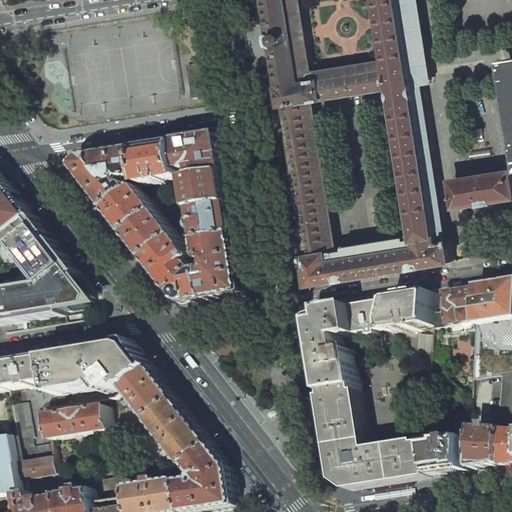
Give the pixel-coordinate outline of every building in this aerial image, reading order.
[(269,0),(275,37),(283,85),(282,86),(285,105),(288,105),(308,101),(397,87),(391,60),(353,66),(313,72),(307,32),(301,0),(269,0)] [(381,0),(385,21),(391,60),(397,87),(421,238),(441,234),(422,113),(403,0),(381,0)] [(421,0),(403,0),(422,113),(439,110),(421,0)] [(194,99),(211,96),(206,64),(189,66),(194,99)] [(332,251),(308,101),(288,105),(311,254),(332,251)] [(193,180),(230,174),(225,138),(224,137),(183,144),(188,181),(193,180)] [(151,186),(171,183),(172,185),(178,184),(178,182),(188,181),(183,144),(143,150),(150,186),(151,186)] [(80,169),(113,211),(138,192),(135,187),(134,186),(132,186),(130,186),(129,187),(125,183),(127,181),(127,179),(131,181),(143,179),(144,186),(148,185),(150,186),(143,150),(91,158),(81,166),(80,169)] [(0,198),(6,198),(22,195),(2,170),(0,169),(0,198)] [(511,170),(455,179),(460,207),(484,203),(484,204),(497,202),(496,201),(511,198),(511,170)] [(198,210),(235,205),(230,174),(193,180),(196,195),(193,196),(194,200),(196,200),(198,210)] [(138,192),(113,211),(133,236),(162,213),(143,189),(143,188),(138,192)] [(0,227),(11,241),(31,226),(40,219),(22,195),(6,198),(0,198),(0,227)] [(198,210),(203,241),(240,236),(235,205),(198,210)] [(133,236),(152,261),(181,237),(162,213),(133,236)] [(0,327),(67,316),(66,312),(94,307),(98,299),(80,277),(84,274),(40,219),(11,241),(44,282),(0,289),(0,327)] [(311,254),(308,255),(309,260),(313,284),(342,280),(456,261),(453,241),(442,242),(441,234),(421,238),(411,239),(410,236),(349,246),(349,249),(332,252),(332,251),(311,254)] [(210,270),(213,301),(250,295),(240,236),(203,241),(206,259),(207,260),(209,262),(210,266),(212,266),(213,270),(210,270)] [(202,272),(196,264),(198,263),(199,264),(201,262),(198,260),(197,259),(196,256),(181,237),(152,261),(180,297),(182,297),(185,302),(186,303),(188,304),(189,304),(196,302),(197,303),(213,301),(210,270),(202,272)] [(480,312),(477,353),(476,362),(475,381),(505,377),(511,375),(511,282),(481,287),(480,312)] [(481,287),(447,293),(450,312),(448,312),(448,314),(438,315),(437,327),(437,329),(450,327),(452,334),(458,333),(459,337),(469,336),(469,331),(475,330),(474,323),(478,322),(477,313),(480,312),(481,287)] [(440,294),(399,301),(393,325),(394,330),(394,334),(416,330),(416,332),(424,331),(424,329),(437,327),(438,315),(440,294)] [(399,301),(357,307),(361,335),(373,334),(374,337),(381,336),(381,332),(394,330),(393,325),(399,301)] [(330,322),(320,324),(331,393),(362,388),(363,388),(357,352),(347,354),(345,338),(361,335),(357,307),(329,312),(330,322)] [(436,335),(422,335),(420,357),(433,367),(436,335)] [(131,343),(53,356),(53,357),(57,383),(59,398),(68,396),(98,391),(104,387),(112,397),(118,396),(122,396),(130,391),(158,369),(150,355),(142,347),(131,343)] [(30,360),(8,364),(12,390),(31,387),(31,390),(41,389),(41,386),(57,383),(53,357),(30,360)] [(0,399),(0,398),(0,393),(12,391),(12,390),(8,364),(0,365),(0,399)] [(142,406),(138,408),(140,411),(144,409),(155,423),(183,401),(158,369),(130,391),(142,406)] [(511,375),(505,377),(501,424),(511,424),(511,375)] [(362,388),(331,393),(344,478),(360,489),(439,476),(434,446),(434,445),(372,455),(362,388)] [(70,407),(68,396),(59,398),(61,408),(70,407)] [(183,401),(155,423),(190,467),(192,466),(218,446),(183,401)] [(30,403),(15,405),(20,437),(21,438),(25,464),(59,459),(57,444),(36,447),(34,438),(36,438),(30,403)] [(113,408),(52,418),(56,441),(117,432),(113,408)] [(499,432),(479,431),(477,466),(478,471),(507,466),(508,433),(501,432),(501,431),(499,431),(499,432)] [(0,501),(7,500),(23,497),(31,496),(29,481),(25,464),(21,438),(0,441),(0,501)] [(439,476),(471,472),(473,441),(464,442),(463,441),(455,442),(455,443),(434,446),(439,476)] [(201,477),(200,479),(199,481),(186,483),(190,511),(215,511),(243,507),(237,470),(218,446),(192,466),(201,477)] [(59,459),(25,464),(29,481),(37,480),(63,476),(59,459)] [(246,468),(241,471),(254,487),(258,484),(246,468)] [(134,478),(99,483),(100,492),(102,505),(103,505),(119,503),(137,500),(136,490),(134,478)] [(155,487),(136,490),(137,500),(137,502),(138,507),(139,510),(138,511),(190,511),(186,483),(186,481),(165,485),(164,479),(154,480),(155,487)] [(37,480),(29,481),(31,496),(31,497),(37,496),(40,495),(37,480)] [(76,495),(66,497),(67,498),(69,511),(104,511),(103,505),(102,505),(100,492),(89,493),(88,488),(86,489),(86,490),(79,491),(79,493),(76,494),(76,495)] [(25,511),(34,511),(31,497),(31,496),(23,497),(25,506),(25,511)] [(37,496),(31,497),(34,511),(69,511),(67,498),(49,501),(49,498),(42,499),(42,502),(39,503),(37,496)] [(23,497),(7,500),(8,508),(25,506),(23,497)] [(7,500),(0,501),(0,510),(8,508),(7,500)] [(119,511),(119,503),(103,505),(104,511),(138,511),(139,510),(124,511),(119,511)]
